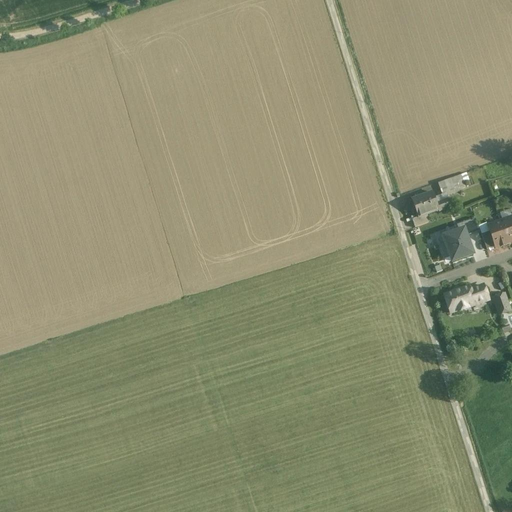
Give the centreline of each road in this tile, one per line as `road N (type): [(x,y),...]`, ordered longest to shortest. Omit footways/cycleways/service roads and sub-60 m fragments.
road 1 (residential): [(488,511),(327,0)]
road 2 (unclassified): [(143,0),(0,37)]
